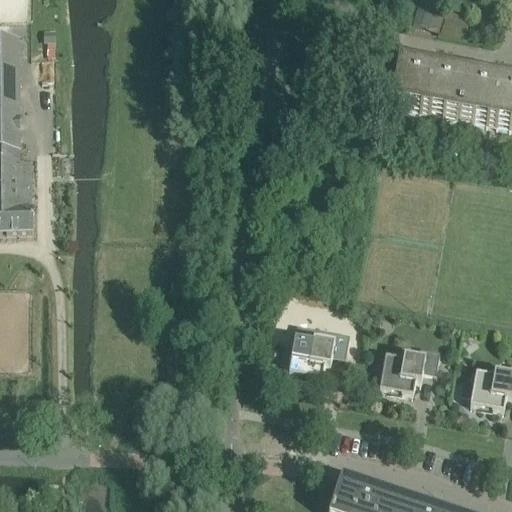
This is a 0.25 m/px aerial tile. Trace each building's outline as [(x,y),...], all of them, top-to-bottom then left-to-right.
[(0,45),(0,156),(19,156),(20,215),(0,215),(0,239),(31,239),(31,215),(31,181),(38,181),(38,159),(23,159),(23,150),(19,151),(18,45),(0,45)] [(464,85),(398,73),(391,115),(457,127),(464,85)] [(457,127),(511,136),(511,93),(464,85),(457,127)] [(0,215),(20,215),(19,156),(0,156),(0,215)] [(283,357),(281,371),(290,373),(288,382),(321,388),(324,375),(329,376),(332,365),(344,367),(358,369),(360,357),(346,355),(348,343),(329,340),(327,351),(312,349),(312,352),(294,349),(292,358),(283,357)] [(412,404),(414,392),(420,393),(422,381),(435,383),(439,360),(419,356),(417,368),(403,365),(402,368),(384,365),(378,398),(412,404)] [(502,421),(505,408),(511,409),(511,401),(511,372),(510,372),(508,384),(493,381),(493,384),(475,381),(473,391),(464,389),(462,404),(471,405),(469,415),(502,421)] [(332,511),(401,511),(403,508),(378,500),(379,498),(368,494),(367,496),(341,487),(332,511)]
